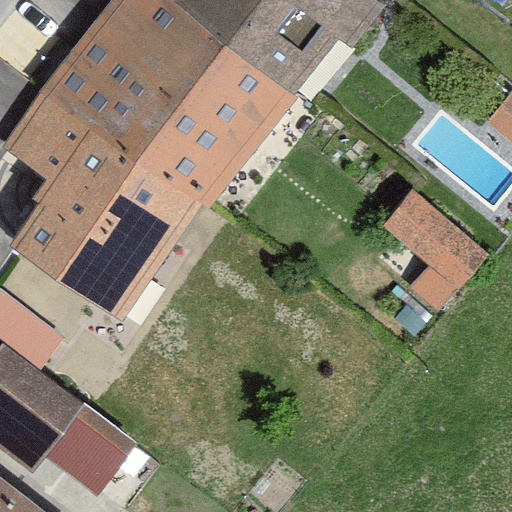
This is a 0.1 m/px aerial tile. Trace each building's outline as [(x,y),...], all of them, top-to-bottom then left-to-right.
[(297,88),(178,0),(109,0),(47,83),(205,201),(210,204),(297,88)] [(384,0),(178,0),(297,88),(339,32),(352,42),(384,0)] [(205,201),(47,83),(3,141),(46,173),(34,190),(40,195),(12,234),(120,314),(205,201)] [(511,88),(488,119),(511,138),(511,88)] [(439,309),(490,250),(414,184),(383,220),(430,260),(410,284),(439,309)] [(0,332),(4,336),(41,364),(64,334),(0,284),(0,332)] [(41,364),(4,336),(0,341),(0,441),(32,466),(45,451),(99,492),(139,440),(41,364)] [(58,511),(0,467),(0,511),(58,511)]
